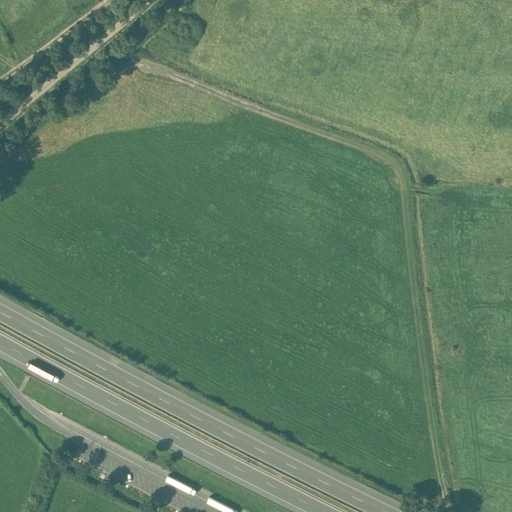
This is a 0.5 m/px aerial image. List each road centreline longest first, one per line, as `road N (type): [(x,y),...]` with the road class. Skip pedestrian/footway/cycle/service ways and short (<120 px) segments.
road 1 (track): [(178,0),(141,43),(143,53),(401,164),(447,505),(459,511)]
road 2 (motorway): [(390,511),(0,310)]
road 3 (motorway): [(0,339),(332,511)]
road 4 (unclassified): [(0,114),(137,0)]
road 5 (track): [(100,0),(0,75)]
